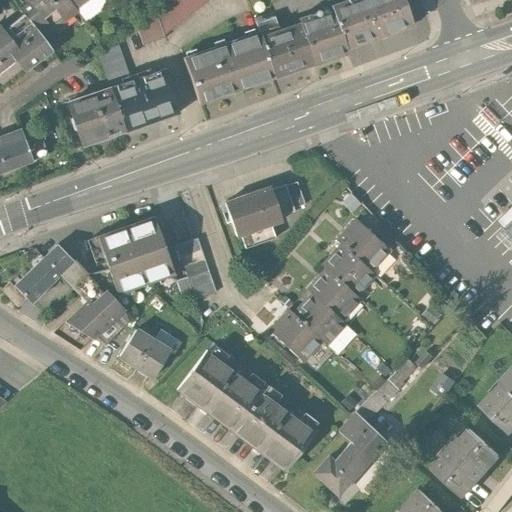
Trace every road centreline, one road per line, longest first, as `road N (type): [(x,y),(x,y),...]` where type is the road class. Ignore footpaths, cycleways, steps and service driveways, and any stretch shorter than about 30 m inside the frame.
road 1 (primary): [(467,58),(0,220)]
road 2 (residential): [(0,321),(171,432),(276,511)]
